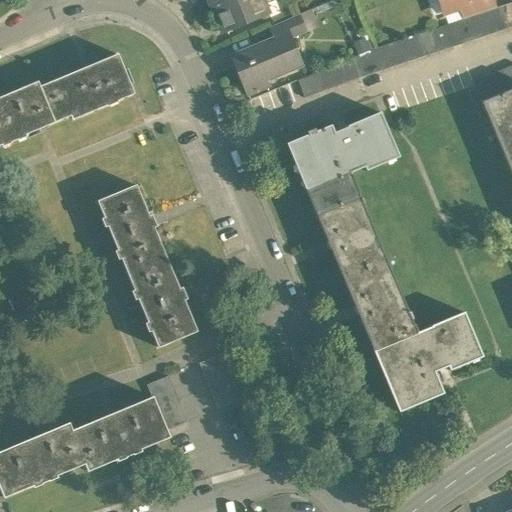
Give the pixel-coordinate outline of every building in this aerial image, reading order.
[(211,0),(208,2),(221,33),(267,14),(261,0),(211,0)] [(438,0),(443,14),(458,9),(484,0),(438,0)] [(487,0),(484,0),(458,9),(461,20),(491,10),(487,0)] [(461,20),(375,49),(351,59),(358,79),(511,23),(511,9),(510,4),(491,10),(461,20)] [(272,40),(230,57),(247,97),(248,97),(246,90),(300,67),(289,41),(304,34),(296,16),(267,28),(272,40)] [(116,56),(38,88),(54,123),(71,115),(70,114),(86,108),(88,113),(132,94),(116,56)] [(351,59),(296,81),(303,99),(358,79),(351,59)] [(511,64),(471,82),(480,103),(511,90),(511,64)] [(36,83),(0,98),(0,144),(8,141),(9,142),(16,139),(16,138),(54,123),(38,88),(36,83)] [(511,90),(480,103),(511,175),(511,181),(511,182),(511,90)] [(330,126),(313,133),(312,130),(306,133),(307,135),(285,145),(314,214),(357,196),(358,195),(349,173),(363,167),(365,171),(397,157),(378,114),(347,127),(347,128),(333,134),(330,126)] [(147,218),(134,186),(96,201),(127,275),(164,259),(151,228),(154,227),(150,216),(147,218)] [(357,196),(314,214),(342,279),(385,261),(357,196)] [(164,259),(127,275),(157,348),(194,332),(182,301),(185,300),(180,289),(177,290),(164,259)] [(385,261),(342,279),(369,344),(412,326),(385,261)] [(416,333),(413,326),(412,326),(369,344),(398,412),(442,394),(433,373),(447,367),(449,371),(481,357),(463,314),(430,327),(430,328),(416,333)] [(237,400),(218,354),(196,364),(215,409),(237,400)] [(185,422),(166,377),(144,386),(149,398),(163,431),(185,422)] [(149,398),(68,432),(82,464),(85,472),(122,456),(122,458),(130,455),(129,453),(166,438),(163,431),(149,398)] [(65,424),(0,452),(0,496),(1,498),(38,483),(38,484),(46,481),(45,480),(82,464),(68,432),(65,424)]
